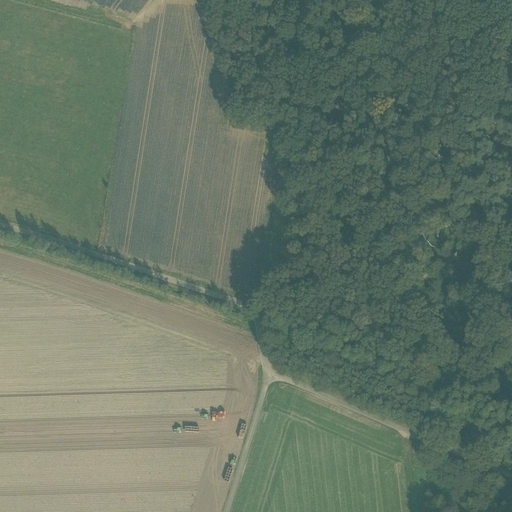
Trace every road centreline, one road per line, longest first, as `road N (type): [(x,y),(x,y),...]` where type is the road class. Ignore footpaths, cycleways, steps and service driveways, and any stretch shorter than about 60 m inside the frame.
road 1 (unclassified): [(270,370),(253,308),(0,225)]
road 2 (unclassified): [(511,476),(270,370)]
road 3 (unclassified): [(270,370),(226,511)]
